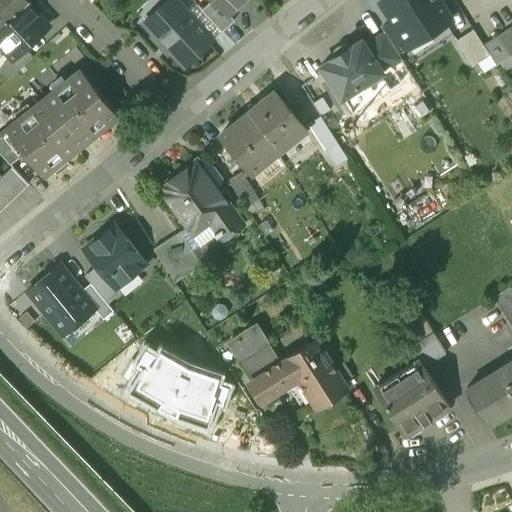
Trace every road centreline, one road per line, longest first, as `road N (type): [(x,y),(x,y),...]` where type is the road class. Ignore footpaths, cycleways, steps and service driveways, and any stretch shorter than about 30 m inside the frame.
road 1 (residential): [(309,486),(191,458),(111,421),(53,383),(0,330)]
road 2 (residential): [(177,116),(0,268)]
road 3 (residential): [(511,460),(429,480),(309,486)]
road 4 (residential): [(320,0),(177,116)]
road 5 (residential): [(177,116),(61,0)]
